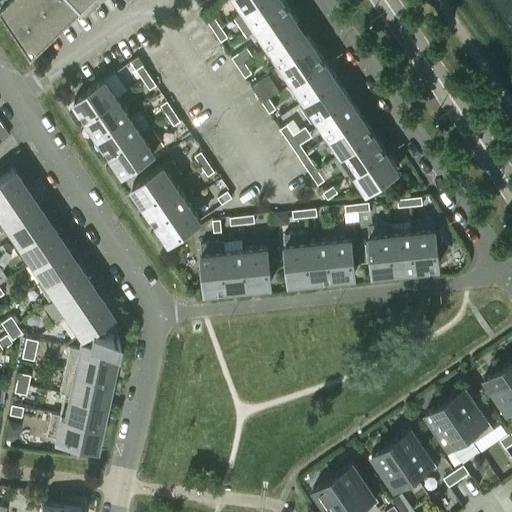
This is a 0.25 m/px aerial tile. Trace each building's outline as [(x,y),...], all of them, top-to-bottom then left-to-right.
[(2,0),(33,46),(56,24),(71,10),(73,8),(81,0),(2,0)] [(258,0),(246,9),(234,17),(246,35),(258,26),(288,6),(284,0),(258,0)] [(240,0),(246,9),(258,0),(240,0)] [(288,6),(258,26),(270,44),(300,24),(288,6)] [(207,20),(214,30),(221,25),(214,15),(207,20)] [(313,42),(300,24),(270,44),(282,62),(313,42)] [(228,36),(221,25),(214,30),(221,40),(228,36)] [(282,62),(295,80),(325,60),(313,42),(282,62)] [(238,66),(245,61),(238,51),(232,56),(238,66)] [(325,60),(295,80),(307,98),(337,78),(325,60)] [(252,71),(245,61),(238,66),(245,76),(252,71)] [(136,68),(143,78),(150,74),(143,63),(136,68)] [(105,77),(75,97),(87,116),(117,96),(117,95),(126,88),(115,71),(105,78),(105,77)] [(156,84),(150,74),(143,78),(150,88),(156,84)] [(349,96),(337,78),(307,98),(299,103),(311,121),(319,116),(349,96)] [(256,92),(263,102),(269,97),(263,87),(256,92)] [(87,116),(99,134),(129,113),(117,96),(87,116)] [(349,96),(319,116),(331,134),(361,113),(349,96)] [(276,107),(269,97),(263,102),(269,112),(276,107)] [(160,104),(167,114),(174,109),(167,99),(160,104)] [(129,113),(99,134),(111,152),(141,131),(151,125),(140,108),(130,115),(129,113)] [(174,109),(167,114),(174,124),(181,119),(174,109)] [(331,134),(343,152),(373,131),(361,113),(331,134)] [(280,127),(287,137),(293,133),(287,123),(280,127)] [(141,131),(111,152),(124,170),(154,150),(164,143),(151,125),(141,131)] [(373,131),(343,152),(355,170),(385,149),(373,131)] [(300,143),(293,133),(287,137),(293,147),(300,143)] [(398,168),(385,149),(355,170),(368,188),(398,168)] [(194,154),(201,164),(208,160),(201,150),(194,154)] [(175,182),(176,183),(184,177),(171,158),(133,184),(145,202),(175,182)] [(304,163),(311,173),(318,169),(311,159),(304,163)] [(215,170),(208,160),(201,164),(208,174),(215,170)] [(13,167),(0,175),(0,202),(25,186),(13,167)] [(325,179),(318,169),(311,173),(318,183),(325,179)] [(145,202),(157,220),(188,200),(176,183),(175,182),(145,202)] [(333,184),(323,191),(328,198),(338,191),(333,184)] [(25,186),(0,202),(0,229),(8,225),(7,224),(37,204),(25,186)] [(222,203),(232,196),(227,189),(217,196),(222,203)] [(410,196),(410,204),(422,203),(422,195),(410,196)] [(398,206),(410,204),(410,196),(398,197),(398,206)] [(188,200),(157,220),(170,239),(200,218),(198,215),(188,200)] [(357,202),(358,210),(370,209),(369,201),(357,202)] [(346,211),(358,210),(357,202),(345,203),(346,211)] [(7,224),(8,225),(19,242),(50,222),(37,204),(7,224)] [(316,206),(304,207),(305,216),(317,214),(316,206)] [(293,217),(305,216),(304,207),(292,209),(293,217)] [(242,214),(243,222),(255,221),(254,213),(242,214)] [(231,224),(243,222),(242,214),(230,216),(231,224)] [(439,263),(437,244),(443,243),(441,231),(436,232),(434,217),(412,219),(413,227),(417,265),(439,263)] [(220,218),(212,218),(214,230),(222,230),(220,218)] [(20,242),(13,247),(25,264),(31,260),(32,260),(62,239),(50,222),(19,242),(20,242)] [(373,270),(395,267),(391,229),(391,222),(368,224),(373,270)] [(391,229),(395,267),(417,265),(413,227),(391,229)] [(289,278),(311,276),(307,238),(307,231),(284,233),(289,278)] [(329,236),(333,274),(355,272),(351,234),(329,236)] [(307,238),(311,276),(333,274),(329,236),(307,238)] [(242,238),(223,240),(228,285),(249,283),(245,245),(243,245),(242,238)] [(32,260),(43,277),(44,278),(74,257),(62,239),(32,260)] [(205,288),(228,285),(223,240),(200,242),(205,288)] [(245,245),(249,283),(271,281),(267,243),(245,245)] [(43,277),(39,280),(52,298),(86,275),(74,257),(44,278),(43,277)] [(64,317),(68,314),(68,313),(98,293),(86,275),(52,298),(64,317)] [(111,312),(98,293),(68,313),(68,314),(80,331),(106,314),(106,315),(111,312)] [(81,333),(78,346),(78,347),(113,355),(118,335),(116,334),(117,330),(106,315),(106,314),(80,331),(81,333)] [(10,315),(0,322),(6,330),(16,323),(10,315)] [(22,331),(16,323),(6,330),(11,338),(22,331)] [(6,332),(0,336),(0,344),(2,348),(12,341),(6,332)] [(26,336),(23,346),(35,349),(37,339),(26,336)] [(109,378),(113,355),(78,347),(78,346),(68,344),(63,368),(70,369),(109,378)] [(35,349),(23,346),(21,356),(33,359),(35,349)] [(511,356),(503,362),(511,374),(511,356)] [(510,414),(511,413),(511,374),(503,362),(484,375),(510,414)] [(104,400),(109,378),(70,369),(63,368),(59,390),(63,391),(104,400)] [(16,380),(28,383),(30,373),(18,371),(16,380)] [(28,383),(16,380),(14,391),(26,393),(28,383)] [(465,384),(445,397),(471,436),(474,440),(494,427),(465,384)] [(63,391),(59,412),(59,413),(99,422),(104,400),(63,391)] [(471,436),(445,397),(425,410),(452,449),(471,436)] [(9,413),(21,415),(23,406),(11,403),(9,413)] [(94,444),(99,422),(59,413),(59,412),(50,411),(45,433),(55,435),(54,439),(72,441),(72,439),(94,444)] [(4,437),(11,438),(16,435),(20,420),(8,418),(4,437)] [(411,425),(391,438),(418,477),(437,464),(411,425)] [(505,447),(511,442),(511,435),(509,432),(499,439),(505,447)] [(391,438),(371,451),(398,491),(418,477),(391,438)] [(352,460),(333,473),(358,511),(359,511),(379,499),(352,460)] [(453,470),(459,478),(469,471),(463,463),(453,470)] [(449,485),(459,478),(453,470),(443,477),(449,485)] [(358,511),(333,473),(313,486),(330,511),(358,511)] [(41,503),(38,511),(79,511),(81,508),(41,503)]
